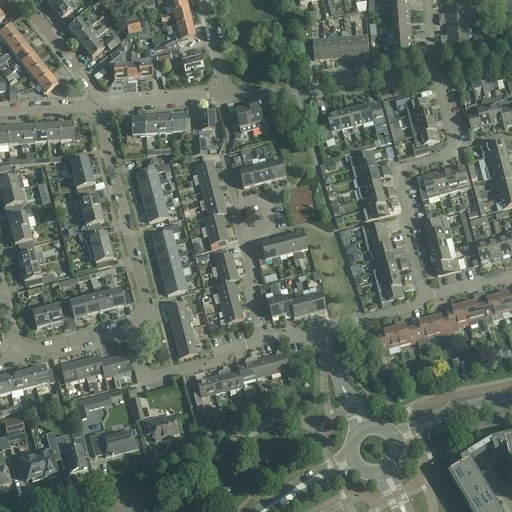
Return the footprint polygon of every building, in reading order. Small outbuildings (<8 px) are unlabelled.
[(53,11),(64,3),(61,0),(47,0),(45,1),(53,11)] [(77,8),(71,0),(70,1),(68,0),(67,0),(64,3),(53,11),(61,21),(77,8)] [(174,15),(187,12),(184,0),(182,0),(171,3),(170,0),(155,0),(157,6),(163,4),(165,10),(172,8),(174,15)] [(491,10),(498,1),(497,0),(489,0),(485,5),(491,10)] [(392,14),(409,12),(408,1),(391,3),(392,14)] [(101,7),(97,2),(89,8),(93,13),(101,7)] [(447,20),(467,18),(466,7),(446,9),(446,15),(439,16),(439,21),(447,20)] [(330,10),(331,14),(332,18),(340,17),(339,12),(336,12),(335,9),(330,10)] [(187,12),(174,15),(160,19),(162,25),(175,21),(177,28),(191,24),(187,12)] [(393,24),(410,23),(409,12),(392,14),(393,24)] [(142,29),(140,30),(138,21),(137,22),(136,17),(124,20),(127,36),(128,36),(129,37),(143,35),(142,29)] [(447,20),(439,21),(440,26),(447,25),(448,31),(468,29),(467,18),(447,20)] [(76,39),(91,27),(96,23),(93,19),(88,23),(87,22),(82,26),(78,21),(68,30),(76,39)] [(393,35),(411,34),(410,23),(393,24),(393,35)] [(191,24),(177,28),(166,30),(168,36),(179,34),(181,42),(194,39),(191,24)] [(0,38),(7,47),(19,37),(11,27),(0,35),(0,38)] [(84,50),(94,41),(107,30),(104,27),(96,34),(91,27),(76,39),(84,50)] [(441,42),(469,40),(468,29),(448,31),(448,37),(441,37),(441,42)] [(149,34),(137,36),(138,43),(151,40),(149,34)] [(394,46),(412,45),(411,34),(393,35),(394,46)] [(19,37),(7,47),(14,56),(26,47),(19,37)] [(94,41),(84,50),(92,60),(102,52),(102,51),(107,47),(110,52),(117,46),(121,43),(116,37),(112,39),(111,38),(103,44),(103,43),(98,46),(94,41)] [(356,38),(358,58),(369,57),(368,37),(356,38)] [(358,58),(356,38),(345,39),(347,59),(358,58)] [(347,59),(345,39),(335,40),(336,60),(347,59)] [(336,60),(335,40),(324,41),(325,61),(336,60)] [(469,40),(441,42),(441,47),(449,47),(450,53),(469,51),(469,40)] [(325,61),(324,41),(313,42),(314,62),(325,61)] [(158,57),(169,54),(180,52),(177,42),(172,43),(164,48),(154,50),(156,57),(155,57),(155,58),(158,57)] [(412,45),(394,46),(395,57),(396,57),(397,64),(411,62),(411,56),(413,56),(412,45)] [(122,46),(109,56),(114,61),(114,62),(125,53),(124,48),(122,46)] [(26,47),(14,56),(22,66),(34,57),(26,47)] [(138,67),(140,80),(152,79),(151,72),(159,72),(155,58),(155,57),(156,57),(154,50),(154,51),(154,52),(149,52),(150,60),(138,61),(138,67)] [(140,80),(138,67),(138,61),(137,52),(131,52),(131,59),(130,59),(131,68),(126,68),(127,81),(140,80)] [(126,68),(125,53),(114,62),(114,61),(108,65),(111,69),(113,69),(114,82),(127,81),(126,68)] [(169,54),(158,57),(159,63),(171,60),(169,54)] [(200,59),(187,62),(186,56),(178,58),(181,71),(184,70),(186,79),(203,74),(200,59)] [(34,57),(22,66),(30,76),(42,66),(34,57)] [(42,66),(30,76),(34,81),(29,85),(33,90),(38,86),(50,76),(42,66)] [(2,75),(6,79),(12,74),(9,70),(2,75)] [(15,78),(12,74),(6,79),(9,83),(15,78)] [(50,76),(38,86),(46,96),(58,86),(50,76)] [(119,90),(158,88),(157,81),(118,82),(119,90)] [(10,100),(17,100),(17,91),(9,91),(10,100)] [(415,116),(432,111),(429,100),(415,104),(412,95),(395,100),(397,110),(400,111),(406,110),(408,118),(415,116)] [(504,130),(511,127),(511,116),(509,104),(504,105),(503,103),(502,103),(500,97),(496,98),(496,99),(503,124),(502,124),(504,130)] [(503,124),(496,99),(490,101),(490,100),(485,101),(492,127),(502,124),(503,124)] [(492,127),(485,101),(481,102),(482,106),(476,108),(478,113),(477,113),(482,130),(492,127)] [(374,124),(373,124),(375,131),(383,129),(385,137),(388,136),(380,104),(369,107),(374,124)] [(478,113),(476,108),(476,106),(465,109),(465,110),(463,111),(465,118),(467,117),(471,132),(482,130),(477,113),(478,113)] [(257,107),(246,110),(252,132),(261,130),(262,128),(261,121),(267,120),(264,108),(258,110),(257,107)] [(374,124),(369,107),(359,110),(363,127),(373,124),(374,124)] [(252,132),(246,110),(235,113),(236,115),(229,117),(232,129),(239,127),(240,134),(242,135),(252,132)] [(363,127),(359,110),(348,113),(353,130),(354,133),(357,133),(356,129),(363,127)] [(411,128),(434,122),(432,111),(415,116),(408,118),(411,128)] [(206,157),(206,152),(204,133),(214,133),(213,124),(216,124),(215,112),(206,112),(206,115),(200,116),(201,127),(193,128),(194,140),(192,140),(193,158),(206,157)] [(338,115),(342,132),(353,130),(348,113),(338,115)] [(159,137),(172,136),(170,115),(168,116),(168,118),(157,119),(159,137)] [(173,115),(170,115),(172,136),(191,135),(190,120),(184,121),(184,117),(173,118),(173,115)] [(332,135),(342,132),(338,115),(327,118),(327,119),(321,120),(327,143),(334,141),(332,135)] [(127,140),(146,138),(144,117),(142,118),(142,120),(131,121),(132,125),(126,125),(127,140)] [(146,138),(159,137),(157,119),(147,120),(147,117),(144,117),(146,138)] [(420,137),(437,132),(434,122),(411,128),(414,138),(420,136),(420,137)] [(48,145),(61,144),(59,123),(57,124),(57,126),(46,127),(48,145)] [(62,123),(59,123),(61,144),(80,142),(79,128),(73,129),(72,125),(62,126),(62,123)] [(27,146),(35,146),(33,125),(31,126),(31,128),(20,129),(22,147),(22,151),(28,151),(27,146)] [(35,146),(48,145),(46,127),(36,128),(36,125),(33,125),(35,146)] [(0,148),(9,148),(7,127),(5,127),(5,130),(0,130),(0,148)] [(9,148),(22,147),(20,129),(10,130),(10,127),(7,127),(9,148)] [(394,143),(398,142),(401,141),(400,139),(398,139),(396,132),(391,133),(394,143)] [(420,136),(414,138),(416,146),(412,147),(415,158),(430,154),(428,146),(440,143),(437,132),(420,137),(420,136)] [(380,143),(381,148),(391,146),(389,139),(383,140),(383,142),(380,143)] [(368,146),(370,151),(381,148),(380,143),(379,141),(374,143),(375,144),(368,146)] [(478,154),(481,153),(483,161),(484,161),(490,159),(506,154),(503,144),(480,150),(480,147),(476,147),(478,154)] [(260,168),(264,185),(275,182),(267,153),(266,148),(261,149),(266,167),(260,168)] [(267,153),(275,182),(285,179),(281,163),(274,164),(271,152),(267,153)] [(254,188),(248,163),(245,153),(240,154),(245,172),(239,174),(243,190),(254,188)] [(359,169),(375,164),(373,154),(349,160),(352,171),(359,169)] [(487,171),(509,165),(506,154),(490,159),(484,161),(487,171)] [(68,179),(73,178),(93,173),(92,170),(90,171),(87,161),(84,162),(82,156),(68,160),(63,159),(68,179)] [(264,185),(260,168),(253,170),(251,162),(248,163),(254,188),(264,185)] [(0,175),(11,172),(9,164),(0,166),(0,175)] [(194,183),(216,177),(213,164),(195,168),(198,177),(193,178),(194,183)] [(355,181),(378,175),(375,164),(359,169),(352,171),(355,181)] [(509,165),(487,171),(489,181),(495,180),(511,175),(509,165)] [(140,189),(167,182),(166,181),(158,183),(156,175),(164,173),(163,167),(154,169),(155,172),(149,174),(148,170),(137,173),(138,177),(136,177),(140,189)] [(454,170),(460,193),(471,190),(465,167),(454,170)] [(443,173),(449,196),(460,193),(454,170),(443,173)] [(0,194),(0,196),(20,192),(24,191),(19,172),(1,177),(2,183),(0,183),(0,189),(1,194),(0,194)] [(73,178),(78,197),(92,193),(90,187),(94,186),(91,176),(94,175),(93,173),(73,178)] [(433,175),(439,198),(449,196),(443,173),(433,175)] [(358,191),(381,185),(378,175),(355,181),(358,191)] [(422,203),(439,198),(433,175),(422,178),(425,187),(419,189),(422,203)] [(498,190),(511,186),(511,176),(511,175),(495,180),(498,190)] [(216,177),(194,183),(195,187),(200,186),(202,194),(220,190),(216,177)] [(167,182),(140,189),(143,201),(170,194),(170,193),(162,195),(159,187),(168,185),(167,182)] [(361,202),(367,200),(384,196),(381,185),(358,191),(361,202)] [(511,186),(498,190),(500,197),(494,199),(495,202),(511,197),(511,186)] [(201,208),(223,202),(220,190),(202,194),(204,203),(199,204),(201,208)] [(9,208),(10,214),(24,211),(20,192),(0,196),(0,199),(2,199),(5,209),(9,208)] [(93,199),(92,193),(78,197),(79,203),(74,204),(77,217),(82,215),(103,210),(102,208),(100,208),(97,198),(93,199)] [(170,194),(143,201),(146,213),(173,206),(173,204),(165,207),(163,199),(171,197),(170,194)] [(50,204),(48,196),(40,198),(42,206),(50,204)] [(367,200),(369,210),(370,211),(386,206),(384,196),(367,200)] [(511,197),(495,202),(496,205),(501,204),(503,211),(511,209),(511,197)] [(223,202),(201,208),(202,213),(200,213),(203,221),(204,221),(226,215),(223,202)] [(452,202),(431,207),(432,212),(453,207),(452,202)] [(174,208),(173,206),(146,213),(149,225),(168,220),(166,211),(174,208)] [(370,211),(369,210),(363,212),(366,223),(389,217),(386,206),(370,211)] [(8,232),(9,234),(29,229),(27,220),(33,219),(31,209),(24,211),(10,214),(12,220),(8,221),(11,231),(8,232)] [(103,213),(103,210),(82,215),(86,228),(82,229),(82,231),(80,232),(82,235),(101,230),(100,225),(104,224),(101,213),(103,213)] [(181,218),(179,210),(169,212),(172,221),(181,218)] [(45,216),(47,225),(55,223),(52,214),(45,216)] [(202,235),(225,230),(221,217),(226,216),(226,215),(204,221),(206,230),(201,231),(202,235)] [(423,225),(426,236),(443,232),(450,230),(447,219),(423,225)] [(65,220),(58,222),(60,230),(67,229),(65,220)] [(509,220),(498,223),(500,228),(511,225),(509,220)] [(365,242),(388,236),(385,225),(385,226),(384,223),(361,229),(365,242)] [(19,246),(20,251),(34,248),(29,229),(9,234),(10,237),(12,236),(15,247),(19,246)] [(101,230),(82,235),(78,236),(79,241),(82,242),(86,242),(89,253),(112,248),(112,245),(109,246),(106,235),(103,236),(101,230)] [(155,250),(182,243),(174,245),(172,237),(180,235),(179,230),(174,231),(170,232),(171,233),(152,238),(155,250)] [(225,230),(202,235),(203,239),(208,238),(211,247),(228,242),(225,230)] [(446,242),(443,232),(426,236),(429,247),(446,242)] [(292,238),(299,266),(300,269),(304,267),(302,260),(300,254),(307,252),(303,235),(292,238)] [(374,251),(391,247),(388,236),(365,242),(368,253),(370,252),(374,251)] [(492,262),(487,245),(485,237),(475,239),(477,248),(476,248),(481,265),(492,262)] [(282,240),(286,257),(292,256),(294,262),(295,262),(296,267),(299,266),(292,238),(282,240)] [(286,257),(282,240),(271,243),(277,267),(280,278),(282,277),(279,266),(281,266),(279,259),(286,257)] [(511,256),(511,254),(508,240),(498,242),(502,259),(511,256)] [(452,241),(446,242),(429,247),(432,257),(455,251),(452,241)] [(502,259),(498,242),(487,245),(492,262),(502,259)] [(158,262),(185,255),(177,257),(175,249),(183,247),(182,243),(155,250),(158,262)] [(277,267),(271,243),(260,246),(265,263),(271,261),(273,268),(277,267)] [(344,248),(346,257),(357,253),(354,245),(344,248)] [(373,263),(377,262),(393,257),(391,247),(374,251),(370,252),(373,263)] [(18,269),(18,272),(39,267),(34,248),(20,251),(21,257),(18,258),(20,269),(18,269)] [(113,250),(112,248),(89,253),(91,261),(94,260),(97,271),(111,268),(109,262),(113,261),(110,251),(113,250)] [(434,267),(451,263),(458,261),(455,251),(432,257),(434,267)] [(185,255),(158,262),(161,274),(195,265),(180,269),(178,261),(186,259),(185,255)] [(347,259),(349,265),(360,262),(358,255),(347,259)] [(213,275),(235,269),(232,256),(214,260),(216,269),(211,270),(213,275)] [(379,272),(396,268),(393,257),(377,262),(379,272)] [(451,263),(434,267),(437,278),(460,272),(458,261),(451,263)] [(195,265),(161,274),(164,286),(191,279),(191,278),(183,280),(181,273),(196,269),(195,265)] [(42,279),(39,267),(18,272),(19,274),(21,274),(24,284),(28,283),(30,289),(55,282),(53,276),(42,279)] [(376,284),(399,278),(396,268),(379,272),(374,273),(376,284)] [(233,283),(238,282),(235,269),(213,275),(214,279),(219,278),(221,286),(233,283)] [(351,271),(353,278),(360,276),(358,269),(351,271)] [(101,273),(103,278),(103,279),(117,276),(115,270),(101,273)] [(91,281),(89,276),(77,279),(78,284),(91,281)] [(385,293),(402,288),(399,278),(376,284),(379,294),(385,293)] [(191,279),(164,286),(167,298),(186,293),(184,283),(187,282),(188,283),(192,282),(191,279)] [(221,286),(216,287),(218,296),(213,297),(214,302),(237,296),(233,283),(221,286)] [(402,288),(385,293),(379,294),(381,305),(383,309),(383,310),(392,308),(390,303),(405,299),(402,288)] [(40,296),(38,289),(27,292),(29,299),(40,296)] [(311,298),(315,315),(326,313),(321,296),(319,289),(315,290),(317,297),(311,298)] [(113,314),(107,294),(101,296),(100,291),(94,292),(95,297),(99,315),(110,312),(110,315),(113,314)] [(107,294),(113,314),(115,314),(114,311),(125,308),(120,291),(107,294)] [(276,294),(282,318),(292,315),(294,321),(288,298),(282,300),(280,293),(276,294)] [(315,315),(311,298),(304,300),(302,293),(298,294),(305,318),(315,315)] [(282,318),(276,294),(272,295),(274,302),(267,304),(271,320),(282,318)] [(288,298),(294,321),(305,318),(298,294),(294,295),(296,302),(290,304),(288,298)] [(498,297),(503,315),(510,313),(510,315),(511,316),(511,299),(510,294),(498,297)] [(220,304),(223,313),(240,309),(237,296),(214,302),(215,306),(220,304)] [(82,300),(88,321),(90,320),(89,318),(99,315),(95,297),(82,300)] [(482,307),(486,321),(486,324),(487,327),(494,326),(493,324),(504,321),(503,315),(498,297),(487,300),(488,305),(482,307)] [(64,305),(67,319),(73,318),(74,322),(84,319),(85,321),(88,321),(82,300),(64,305)] [(486,324),(486,321),(482,307),(476,308),(475,303),(463,307),(468,324),(475,322),(476,326),(478,325),(481,335),(489,332),(487,327),(486,324)] [(170,322),(192,316),(191,312),(186,313),(184,304),(167,309),(170,322)] [(45,310),(50,330),(53,330),(52,327),(62,325),(61,321),(67,319),(64,305),(45,310)] [(448,321),(452,336),(456,335),(456,334),(458,333),(457,327),(468,324),(463,307),(452,310),(453,315),(447,316),(448,321)] [(218,316),(217,309),(205,311),(207,318),(218,316)] [(243,322),(240,309),(223,313),(225,322),(220,323),(221,327),(243,322)] [(50,330),(45,310),(32,313),(37,331),(47,328),(48,331),(50,330)] [(192,316),(170,322),(173,335),(191,330),(189,322),(194,321),(192,316)] [(430,321),(435,338),(446,335),(446,337),(452,336),(448,321),(443,322),(442,317),(430,321)] [(435,338),(430,321),(418,324),(420,329),(414,330),(418,345),(419,350),(429,347),(428,340),(435,338)] [(418,345),(414,330),(408,332),(407,327),(395,330),(400,347),(411,344),(412,346),(418,345)] [(177,347),(199,342),(198,337),(193,339),(191,330),(173,335),(177,347)] [(401,354),(400,347),(395,330),(384,333),(385,338),(379,339),(383,356),(377,358),(380,371),(388,369),(385,358),(401,354)] [(200,346),(199,342),(177,347),(180,361),(197,356),(195,347),(200,346)] [(279,357),(265,361),(270,377),(288,372),(282,349),(278,350),(279,357)] [(497,361),(504,359),(502,354),(502,352),(495,354),(497,361)] [(511,356),(511,352),(502,354),(505,364),(511,362),(511,356)] [(113,360),(119,382),(120,386),(124,385),(123,381),(122,376),(131,374),(126,356),(113,360)] [(86,361),(92,384),(96,383),(95,378),(103,376),(104,375),(100,363),(101,363),(99,358),(86,361)] [(478,367),(476,358),(469,360),(471,368),(478,367)] [(255,359),(250,360),(256,381),(270,377),(265,361),(256,363),(255,359)] [(104,375),(103,376),(105,381),(113,378),(114,383),(119,382),(113,360),(101,363),(100,363),(104,375)] [(256,381),(250,360),(246,361),(247,365),(238,368),(243,389),(242,384),(256,381)] [(88,385),(92,384),(86,361),(74,365),(78,382),(86,380),(88,385)] [(69,384),(78,382),(74,365),(60,368),(65,385),(60,386),(62,392),(71,389),(69,384)] [(33,369),(31,369),(36,390),(55,385),(51,371),(45,372),(44,368),(34,371),(33,369)] [(223,370),(229,393),(243,389),(238,368),(237,368),(238,373),(229,375),(228,369),(223,370)] [(23,393),(36,390),(31,369),(28,370),(29,372),(19,375),(23,393)] [(211,380),(215,396),(229,393),(223,370),(224,372),(219,373),(221,377),(211,380)] [(11,396),(23,393),(19,375),(8,378),(8,375),(6,376),(11,396)] [(0,398),(11,396),(6,376),(3,377),(3,379),(0,379),(0,398)] [(201,400),(215,396),(211,380),(201,382),(200,378),(196,379),(199,394),(194,396),(197,407),(203,406),(201,400)] [(136,423),(144,421),(139,400),(130,402),(136,423)] [(28,411),(27,406),(14,409),(15,415),(28,411)] [(24,431),(21,418),(3,423),(6,435),(24,431)] [(165,439),(179,435),(174,418),(162,421),(160,420),(143,424),(147,436),(154,435),(156,443),(166,441),(165,439)] [(105,459),(136,452),(131,432),(101,440),(100,436),(89,438),(94,459),(105,456),(105,459)] [(53,435),(46,437),(50,452),(57,450),(53,435)] [(87,469),(83,454),(87,453),(84,440),(74,442),(76,449),(71,451),(68,437),(55,440),(59,454),(65,452),(70,474),(87,469)] [(0,443),(2,452),(10,450),(7,439),(6,439),(5,438),(0,439),(0,440),(0,443)] [(511,440),(500,444),(501,450),(507,448),(511,463),(511,462),(511,440)] [(0,488),(10,486),(4,466),(1,455),(0,455),(0,488)] [(38,458),(44,481),(57,477),(51,455),(38,458)] [(44,481),(38,458),(37,458),(38,459),(21,463),(26,483),(31,482),(32,484),(44,481)] [(498,511),(466,460),(461,463),(464,467),(451,475),(473,511),(498,511)]
